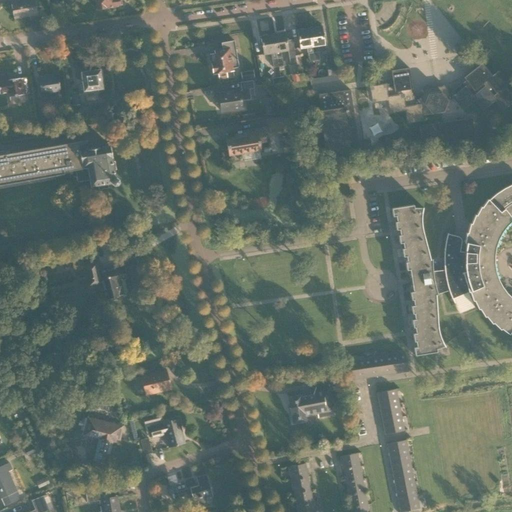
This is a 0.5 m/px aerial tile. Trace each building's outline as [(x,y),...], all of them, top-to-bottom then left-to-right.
[(14,0),(14,1),(10,2),(14,19),(38,15),(34,0),(14,0)] [(91,0),(91,1),(94,0),(96,9),(116,6),(116,5),(121,4),(120,0),(91,0)] [(309,28),(312,46),(324,44),(321,26),(309,28)] [(312,46),(309,28),(296,29),(299,48),(312,46)] [(285,31),(272,33),(275,52),(276,58),(277,60),(282,59),(281,51),(281,50),(284,50),(288,49),(286,40),(285,36),(285,31)] [(270,52),(275,52),(272,33),(260,35),(263,54),(270,52)] [(238,67),(234,39),(220,42),(221,49),(218,49),(218,52),(210,54),(213,73),(218,72),(219,77),(226,76),(225,71),(232,70),(232,68),(238,67)] [(334,68),(332,56),(326,57),(328,69),(334,68)] [(491,76),(481,63),(463,77),(466,81),(450,94),(444,86),(424,89),(420,97),(418,98),(417,95),(412,96),(411,89),(412,89),(409,67),(391,70),(393,83),(386,84),(386,83),(369,85),(371,102),(387,100),(389,112),(404,110),(406,122),(422,120),(421,115),(443,112),(448,100),(452,97),(462,109),(474,100),(481,109),(494,100),(502,110),(511,101),(511,96),(504,87),(509,83),(499,70),(491,76)] [(102,88),(100,69),(81,71),(83,90),(102,88)] [(254,77),(253,70),(241,72),(242,79),(254,77)] [(57,74),(38,77),(41,94),(42,101),(61,98),(60,91),(57,74)] [(9,79),(8,75),(0,76),(0,94),(8,93),(9,96),(29,93),(26,78),(20,78),(20,77),(9,79)] [(254,88),(252,80),(240,82),(241,89),(218,93),(218,94),(217,95),(216,96),(216,98),(216,99),(217,100),(219,101),(221,111),(241,108),(240,100),(250,98),(249,89),(254,88)] [(358,143),(350,89),(318,94),(320,110),(318,110),(325,153),(350,149),(349,145),(358,143)] [(80,105),(79,92),(71,92),(72,105),(80,105)] [(46,124),(44,112),(38,113),(40,125),(46,124)] [(285,131),(283,117),(267,119),(270,134),(285,131)] [(37,129),(36,118),(25,120),(27,130),(37,129)] [(474,138),(471,119),(419,127),(422,146),(474,138)] [(266,141),(264,130),(233,134),(234,137),(225,138),(228,155),(260,150),(259,142),(266,141)] [(289,152),(286,133),(280,134),(282,144),(284,153),(289,152)] [(88,148),(86,139),(0,154),(0,184),(63,173),(63,170),(74,168),(77,181),(89,179),(90,185),(97,184),(98,189),(108,187),(107,183),(111,182),(111,183),(114,184),(116,184),(118,181),(118,179),(115,176),(114,176),(113,169),(115,169),(114,160),(111,160),(111,157),(110,145),(106,146),(105,142),(102,143),(102,146),(100,147),(99,146),(88,148)] [(338,168),(336,159),(329,160),(331,169),(338,168)] [(350,220),(344,175),(331,177),(338,222),(350,220)] [(443,258),(444,269),(444,272),(444,274),(445,277),(445,280),(446,282),(447,285),(447,287),(448,290),(449,293),(454,303),(454,302),(452,298),(469,291),(472,300),(473,300),(478,308),(479,308),(484,316),(485,315),(492,323),(493,322),(500,328),(501,328),(508,333),(509,332),(511,326),(511,297),(509,295),(504,288),(503,288),(499,280),(495,272),(494,263),(494,254),(495,245),(499,237),(503,229),(509,222),(511,219),(511,183),(503,188),(495,193),(488,199),(487,198),(481,206),(480,206),(475,214),(474,214),(470,223),(469,223),(467,232),(465,232),(464,243),(465,243),(465,246),(465,247),(464,251),(459,251),(461,241),(461,240),(460,239),(460,238),(459,237),(458,236),(447,233),(447,232),(446,234),(444,246),(443,258)] [(432,271),(431,262),(431,258),(429,258),(422,231),(421,226),(421,222),(421,217),(421,213),(422,207),(421,208),(413,207),(413,204),(391,208),(392,216),(394,216),(396,229),(397,229),(399,243),(400,242),(403,256),(404,256),(406,269),(407,269),(411,291),(410,291),(412,305),(410,305),(413,318),(411,319),(413,332),(412,332),(414,346),(413,346),(414,354),(437,351),(436,348),(444,345),(444,346),(445,345),(442,340),(440,336),(439,331),(438,327),(437,322),(435,295),(437,294),(437,293),(448,290),(447,287),(447,285),(446,282),(445,280),(445,277),(444,274),(444,272),(444,269),(432,271)] [(63,264),(61,257),(54,259),(56,266),(63,264)] [(99,270),(97,261),(82,265),(87,286),(101,283),(105,298),(124,294),(123,289),(121,288),(120,285),(122,283),(121,279),(126,277),(123,265),(99,270)] [(391,354),(393,373),(407,371),(404,352),(391,354)] [(393,373),(391,354),(377,356),(380,375),(393,373)] [(366,377),(380,375),(377,356),(363,358),(366,377)] [(366,377),(363,358),(349,360),(352,379),(366,377)] [(170,388),(166,370),(141,376),(146,394),(170,388)] [(337,412),(332,383),(312,387),(313,394),(300,396),(300,395),(287,397),(292,423),(305,420),(304,416),(317,413),(318,416),(337,412)] [(376,393),(379,406),(398,403),(395,389),(376,393)] [(20,408),(18,402),(8,405),(9,411),(20,408)] [(401,416),(398,403),(379,406),(382,420),(401,416)] [(401,416),(382,420),(385,434),(403,430),(401,416)] [(123,425),(87,417),(84,432),(99,435),(92,465),(106,468),(113,438),(119,439),(123,425)] [(184,443),(178,418),(149,425),(152,437),(165,434),(168,447),(184,443)] [(387,443),(389,457),(408,453),(405,440),(387,443)] [(35,451),(33,445),(24,449),(27,455),(35,451)] [(342,469),(359,465),(356,452),(340,456),(342,469)] [(411,467),(408,453),(389,457),(392,471),(411,467)] [(12,469),(9,462),(0,465),(0,497),(4,505),(20,498),(17,490),(8,471),(9,470),(12,469)] [(288,466),(290,479),(307,476),(304,463),(288,466)] [(359,465),(342,469),(345,481),(361,478),(359,465)] [(392,471),(395,484),(413,481),(411,467),(392,471)] [(212,496),(206,474),(196,477),(198,485),(189,487),(186,488),(184,481),(171,484),(174,498),(191,494),(194,506),(207,503),(206,497),(212,496)] [(290,479),(293,492),(309,488),(307,476),(290,479)] [(345,481),(347,494),(364,491),(361,478),(345,481)] [(397,498),(416,494),(413,481),(395,484),(397,498)] [(312,501),(309,488),(293,492),(295,504),(312,501)] [(111,497),(110,491),(85,494),(86,501),(101,499),(103,511),(99,511),(98,511),(118,511),(116,496),(111,497)] [(350,507),(366,504),(364,491),(347,494),(350,507)] [(46,511),(49,511),(53,509),(47,494),(31,501),(35,509),(28,511),(46,511)] [(419,508),(416,494),(397,498),(400,511),(419,508)] [(313,511),(312,501),(295,504),(296,511),(313,511)]
